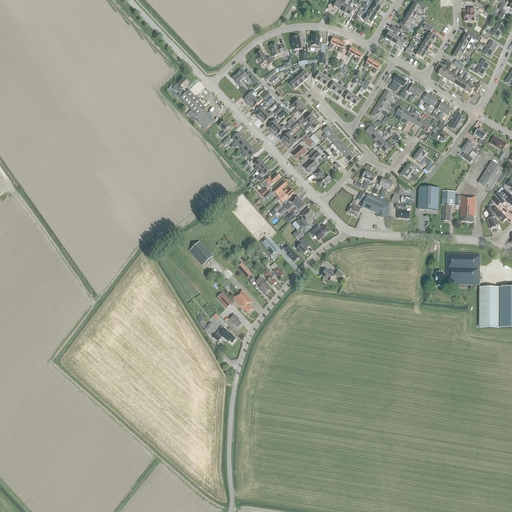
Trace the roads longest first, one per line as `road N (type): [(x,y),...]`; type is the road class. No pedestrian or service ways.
road 1 (residential): [(347,230),(254,328),(234,386)]
road 2 (residential): [(370,47),(330,27),(290,26),(250,44),(208,84)]
road 3 (tertiary): [(319,203),(208,84)]
road 4 (tertiary): [(497,249),(347,230)]
road 5 (track): [(234,386),(230,511)]
